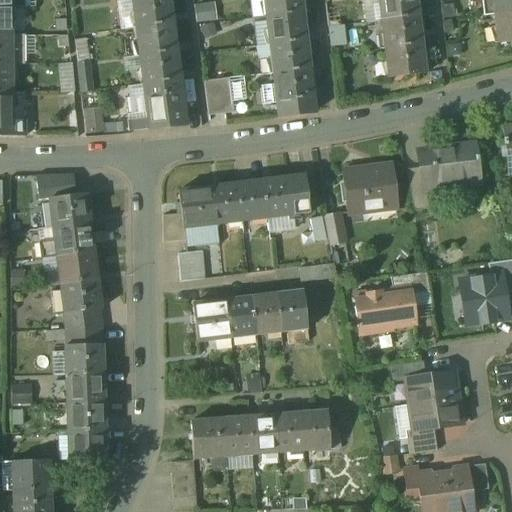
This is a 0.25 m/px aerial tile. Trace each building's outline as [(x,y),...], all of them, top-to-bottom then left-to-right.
[(24,0),(0,0),(0,9),(8,9),(8,10),(25,10),(24,0)] [(169,0),(137,0),(132,1),(134,15),(137,15),(139,29),(172,25),(169,0)] [(302,0),(264,0),(265,3),(268,2),(270,17),(304,13),(302,0)] [(379,0),(381,8),(384,7),(385,22),(419,18),(416,0),(379,0)] [(511,0),(485,0),(482,0),(484,17),(495,15),(511,13),(511,0)] [(199,22),(218,19),(216,2),(196,5),(199,22)] [(8,9),(0,9),(0,37),(11,37),(11,25),(8,25),(8,10),(8,9)] [(270,17),(267,18),(269,31),(271,30),(273,46),(307,42),(304,13),(270,17)] [(511,13),(495,15),(497,29),(500,29),(502,44),(511,42),(511,13)] [(385,22),(382,22),(384,36),(387,35),(389,50),(423,46),(419,18),(385,22)] [(139,29),(136,30),(138,43),(141,42),(143,57),(176,53),(172,25),(139,29)] [(11,37),(0,37),(0,66),(10,66),(25,66),(25,37),(11,37)] [(273,46),(271,46),(272,57),(268,58),(270,75),(274,75),(311,70),(307,42),(273,46)] [(389,50),(386,50),(388,64),(391,64),(393,79),(426,75),(423,46),(389,50)] [(143,57),(140,58),(142,70),(140,71),(142,86),(144,86),(179,82),(176,53),(143,57)] [(94,92),(94,62),(79,62),(79,91),(94,92)] [(59,64),(62,93),(76,92),(73,63),(59,64)] [(10,66),(0,66),(0,94),(10,94),(13,94),(13,80),(10,80),(10,66)] [(311,70),(274,75),(275,86),(262,87),(264,105),(276,103),(314,99),(311,70)] [(229,80),(204,83),(208,113),(224,111),(224,115),(234,114),(229,80)] [(179,82),(144,86),(146,100),(148,100),(150,115),(183,111),(179,82)] [(11,109),(10,94),(0,94),(0,123),(13,123),(13,109),(11,109)] [(314,99),(276,103),(278,117),(277,117),(277,119),(300,116),(300,115),(316,113),(315,112),(314,99)] [(150,119),(127,122),(129,133),(152,130),(150,119)] [(457,146),(447,148),(447,150),(417,154),(419,169),(422,191),(425,191),(480,183),(475,146),(458,149),(457,146)] [(392,167),(343,173),(348,216),(367,213),(367,208),(396,204),(392,167)] [(419,169),(406,171),(414,212),(428,210),(425,191),(422,191),(419,169)] [(305,178),(289,179),(293,212),(294,217),(309,215),(305,178)] [(289,179),(263,183),(267,215),(267,219),(279,217),(279,214),(293,212),(289,179)] [(263,183),(238,186),(242,219),(242,222),(254,220),(254,217),(267,215),(263,183)] [(238,186),(212,189),(216,222),(217,225),(229,223),(229,220),(242,219),(238,186)] [(212,189),(179,193),(181,216),(183,229),(184,229),(202,227),(201,224),(216,222),(212,189)] [(86,197),(49,202),(50,215),(53,215),(55,230),(90,225),(86,197)] [(340,215),(325,218),(331,247),(346,244),(340,215)] [(181,216),(163,217),(163,244),(186,242),(184,229),(183,229),(181,216)] [(322,218),(310,221),(315,242),(326,239),(322,218)] [(55,230),(52,230),(54,241),(54,243),(57,243),(59,257),(93,253),(90,225),(55,230)] [(54,241),(38,244),(40,260),(56,258),(59,257),(57,243),(54,243),(54,241)] [(59,257),(56,258),(58,272),(61,272),(63,286),(97,281),(93,253),(59,257)] [(202,253),(178,255),(180,284),(204,280),(202,253)] [(336,266),(302,266),(302,279),(336,279),(336,266)] [(506,273),(459,279),(466,329),(511,323),(506,273)] [(427,274),(391,279),(393,291),(411,288),(415,320),(433,317),(427,274)] [(63,286),(60,286),(62,300),(65,300),(67,314),(63,314),(63,315),(99,311),(101,310),(101,309),(100,310),(97,281),(63,286)] [(393,291),(353,297),(359,337),(392,332),(391,328),(416,325),(415,320),(411,288),(393,291)] [(303,294),(276,297),(280,330),(281,333),(294,332),(293,329),(307,327),(303,294)] [(276,297),(251,300),(255,333),(256,336),(268,335),(268,332),(280,330),(276,297)] [(251,300),(226,303),(230,336),(230,339),(243,338),(243,335),(255,333),(251,300)] [(226,303),(193,307),(197,343),(216,341),(216,338),(230,336),(226,303)] [(99,311),(63,315),(65,331),(66,331),(102,329),(99,311)] [(102,329),(66,331),(67,347),(68,348),(101,346),(102,329)] [(62,332),(47,333),(48,344),(63,343),(62,332)] [(101,346),(68,348),(67,347),(64,348),(64,349),(65,349),(66,362),(69,362),(69,377),(102,376),(101,347),(103,347),(102,346),(101,346)] [(423,363),(387,369),(390,384),(406,382),(406,381),(425,378),(423,363)] [(425,378),(406,381),(406,382),(410,407),(454,400),(453,389),(455,389),(453,374),(425,378)] [(69,377),(66,377),(66,390),(69,390),(69,405),(102,404),(102,376),(69,377)] [(454,400),(410,407),(413,431),(413,432),(433,430),(461,425),(459,410),(456,411),(454,400)] [(69,405),(66,406),(67,419),(69,418),(70,434),(103,433),(102,404),(69,405)] [(326,412),(300,414),(302,447),(303,451),(315,450),(314,447),(329,446),(326,412)] [(300,414),(275,416),(277,449),(278,453),(290,452),(289,449),(302,447),(300,414)] [(275,416),(250,417),(252,451),(253,455),(264,454),(264,450),(277,449),(275,416)] [(250,417),(224,419),(226,453),(227,456),(240,455),(239,452),(252,451),(250,417)] [(224,419),(191,422),(193,458),(212,457),(212,454),(226,453),(224,419)] [(433,430),(413,432),(413,431),(405,432),(409,456),(436,452),(433,430)] [(70,434),(67,434),(67,448),(70,448),(71,463),(104,462),(103,433),(70,434)] [(395,458),(383,460),(385,474),(397,472),(395,458)] [(48,462),(11,463),(12,479),(16,479),(16,492),(50,490),(48,462)] [(194,462),(171,464),(171,475),(194,474),(194,462)] [(485,466),(467,468),(471,493),(488,491),(485,466)] [(467,468),(452,470),(453,473),(442,475),(447,511),(473,511),(471,493),(467,468)] [(431,473),(418,475),(417,470),(403,472),(406,491),(418,489),(421,511),(447,511),(442,475),(431,476),(431,473)] [(194,474),(171,475),(172,487),(195,485),(194,474)] [(195,485),(172,487),(173,499),(196,497),(195,485)] [(16,492),(13,492),(14,506),(17,506),(17,511),(51,511),(50,490),(16,492)] [(196,497),(173,499),(174,511),(197,509),(196,497)]
